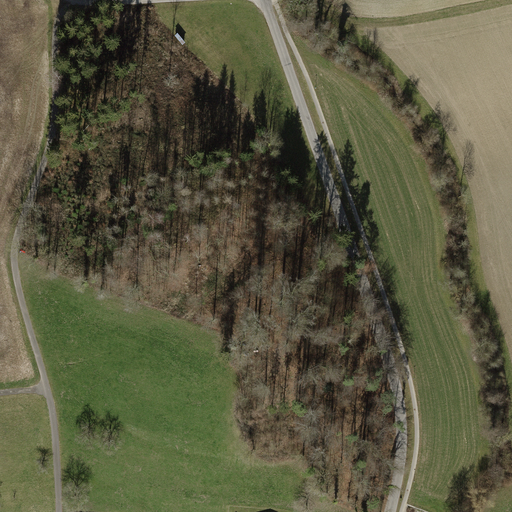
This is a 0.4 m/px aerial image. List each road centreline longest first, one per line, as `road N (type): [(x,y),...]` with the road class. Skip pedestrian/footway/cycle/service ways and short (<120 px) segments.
road 1 (unclassified): [(390,511),(399,395),(266,0)]
road 2 (track): [(59,511),(55,423),(16,245),(48,154),(61,0)]
